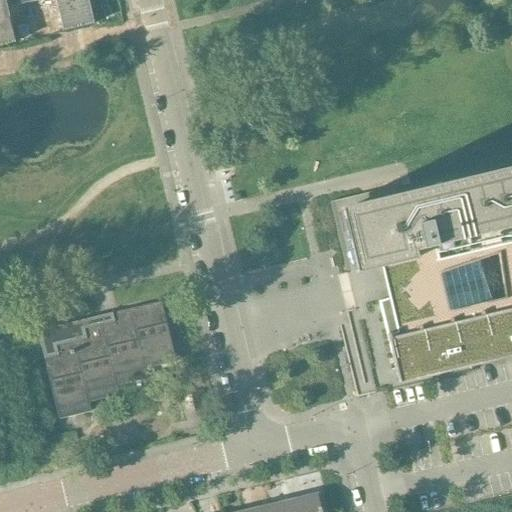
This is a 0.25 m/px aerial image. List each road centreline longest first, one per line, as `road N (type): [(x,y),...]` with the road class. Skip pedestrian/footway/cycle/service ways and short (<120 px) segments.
road 1 (residential): [(147,0),(258,449)]
road 2 (residential): [(27,504),(258,449)]
